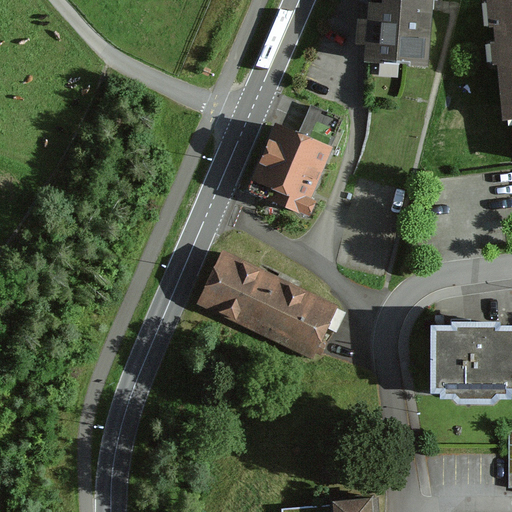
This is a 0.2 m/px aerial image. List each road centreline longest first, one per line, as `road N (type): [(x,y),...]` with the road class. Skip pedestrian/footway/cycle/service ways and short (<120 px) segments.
road 1 (primary): [(296,0),(126,407),(111,511)]
road 2 (residential): [(354,16),(357,125),(322,260),(329,278),(389,321)]
road 3 (residential): [(389,321),(385,358),(402,511)]
road 4 (residential): [(511,266),(419,285),(389,321)]
road 5 (track): [(115,62),(243,120)]
